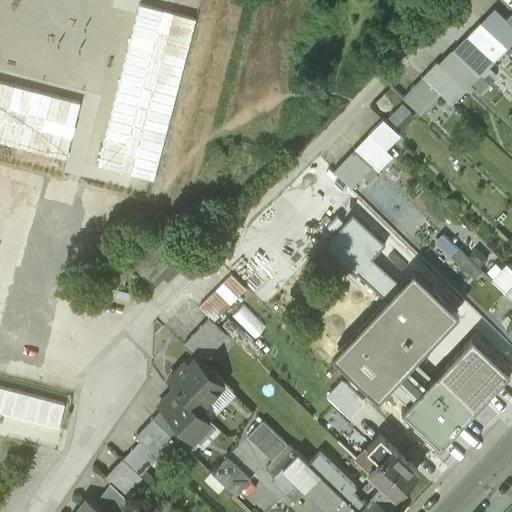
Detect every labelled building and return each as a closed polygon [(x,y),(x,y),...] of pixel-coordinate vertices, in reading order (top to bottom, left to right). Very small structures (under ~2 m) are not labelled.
[(195,20),(138,5),(96,166),(153,181),(195,20)] [(511,25),(506,19),(494,8),(480,22),(507,47),(511,41),(511,25)] [(507,47),(480,22),(466,36),(486,54),(493,62),(507,48),(507,47)] [(486,54),(466,36),(453,50),(472,68),(486,54)] [(472,68),(453,50),(439,64),(451,75),(465,89),(479,75),(472,68)] [(438,65),(436,62),(423,75),(442,93),(446,89),(442,85),(451,75),(439,64),(438,65)] [(440,93),(422,76),(402,98),(420,114),(440,93)] [(80,102),(0,81),(0,141),(66,158),(80,102)] [(385,150),(368,134),(354,148),(371,165),(385,150)] [(354,148),(333,170),(350,187),(371,165),(354,148)] [(352,214),(328,240),(345,256),(340,261),(355,274),(357,272),(367,262),(384,243),(352,214)] [(162,233),(132,263),(153,283),(170,266),(175,270),(187,257),(162,233)] [(488,264),(474,250),(467,257),(481,271),(488,264)] [(412,269),(395,287),(367,262),(357,272),(385,297),(332,353),(377,396),(387,384),(407,403),(402,408),(439,444),(473,408),(504,375),(504,376),(511,367),(511,364),(476,330),(432,376),(412,358),(456,312),(412,269)] [(127,273),(106,267),(103,278),(124,284),(127,273)] [(230,273),(199,305),(214,320),(246,287),(230,273)] [(209,316),(183,343),(195,355),(202,361),(227,334),(209,316)] [(195,355),(189,362),(186,359),(168,378),(179,389),(209,418),(234,392),(202,361),(195,355)] [(350,386),(334,403),(347,415),(363,399),(350,386)] [(179,389),(170,398),(167,395),(158,405),(187,432),(191,437),(209,418),(179,389)] [(187,432),(160,407),(152,416),(169,432),(178,441),(187,432)] [(152,416),(134,435),(139,439),(152,451),(169,432),(152,416)] [(287,443),(262,419),(247,435),(271,459),(287,443)] [(299,433),(289,444),(298,452),(308,442),(299,433)] [(417,468),(380,433),(357,458),(384,483),(394,492),(417,468)] [(139,439),(121,457),(138,473),(155,454),(152,451),(139,439)] [(289,444),(266,467),(275,475),(272,478),(295,500),(306,489),(320,474),(308,462),(298,452),(289,444)] [(355,485),(319,451),(308,462),(320,474),(358,510),(365,503),(351,489),(355,485)] [(250,480),(226,456),(211,472),(235,495),(250,480)] [(121,457),(104,476),(109,481),(122,493),(140,475),(138,473),(121,457)] [(356,511),(358,510),(320,474),(306,489),(329,511),(343,511),(344,511),(345,511),(356,511)] [(109,481),(95,502),(108,511),(120,511),(129,499),(122,493),(109,481)] [(365,503),(358,510),(360,511),(395,511),(388,504),(396,495),(394,492),(384,483),(365,503)] [(108,511),(95,502),(86,497),(75,511),(108,511)]
